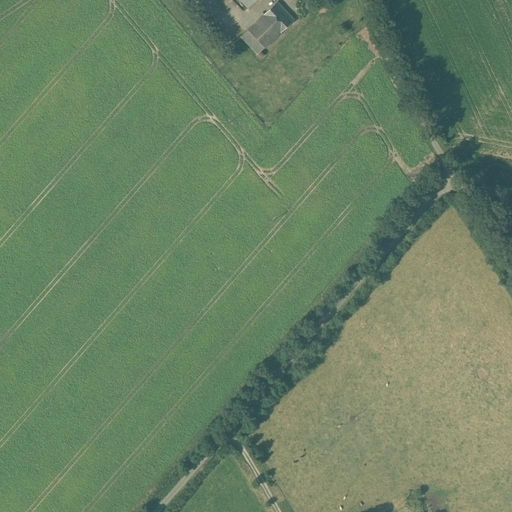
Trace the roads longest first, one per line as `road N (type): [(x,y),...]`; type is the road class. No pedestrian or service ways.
road 1 (unclassified): [(154,511),(451,175)]
road 2 (unclassified): [(451,175),(385,58),(365,0)]
